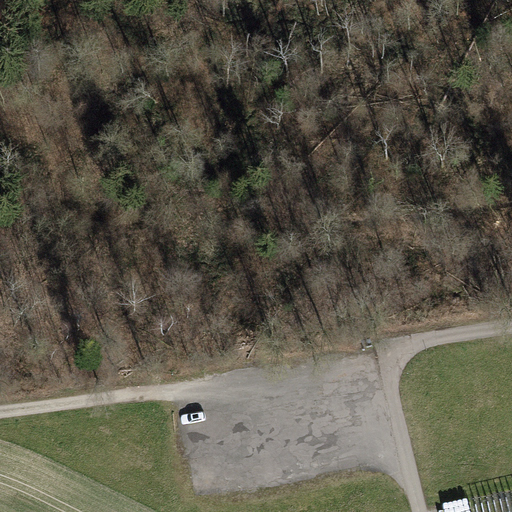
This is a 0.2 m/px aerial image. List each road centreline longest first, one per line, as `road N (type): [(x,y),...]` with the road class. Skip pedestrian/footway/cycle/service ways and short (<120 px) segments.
road 1 (residential): [(420,511),(385,350),(511,330)]
road 2 (track): [(0,410),(201,382)]
